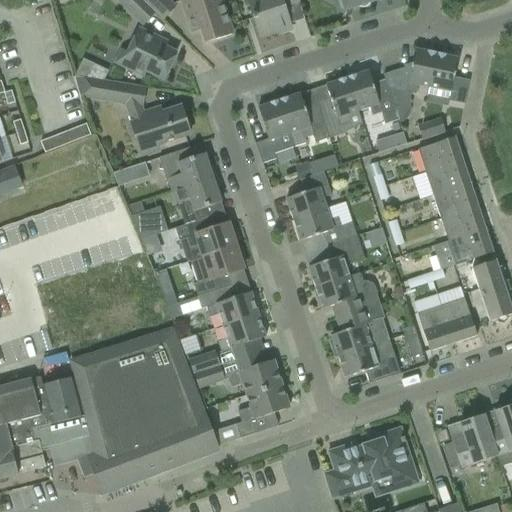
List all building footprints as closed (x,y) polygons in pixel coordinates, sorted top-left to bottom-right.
[(117,0),(143,26),(155,13),(141,0),(117,0)] [(141,0),(155,13),(163,21),(176,8),(167,0),(141,0)] [(226,0),(180,0),(192,34),(201,31),(205,44),(233,35),(222,2),(226,1),(226,0)] [(246,0),(253,19),(260,38),(291,28),(284,9),(299,4),(297,0),(246,0)] [(347,0),(349,5),(354,4),(356,6),(357,7),(359,8),(361,9),(363,9),(364,8),(366,8),(367,7),(368,6),(369,5),(370,4),(370,2),(370,0),(347,0)] [(139,30),(127,54),(121,51),(115,64),(125,69),(132,72),(143,77),(146,72),(163,81),(176,54),(162,47),(156,41),(157,39),(139,30)] [(387,86),(395,110),(409,105),(411,94),(416,95),(418,86),(429,89),(436,55),(415,50),(411,66),(383,76),(386,86),(387,86)] [(448,102),(464,106),(469,82),(454,78),(458,59),(436,55),(429,89),(450,93),(448,102)] [(380,114),(384,126),(398,121),(387,86),(386,86),(374,90),(368,72),(347,79),(358,112),(369,109),(372,117),(380,114)] [(131,124),(141,156),(158,151),(157,146),(190,135),(181,108),(145,120),(141,108),(143,108),(146,90),(140,89),(129,87),(74,77),(80,97),(125,105),(132,124),(131,124)] [(332,105),(319,109),(329,139),(343,135),(341,127),(350,124),(347,116),(358,112),(347,79),(326,86),(332,105)] [(5,94),(4,94),(7,106),(15,103),(12,92),(5,94)] [(279,102),(294,148),(306,144),(305,139),(313,137),(315,144),(329,139),(319,109),(306,113),(300,95),(279,102)] [(255,145),(262,165),(276,160),(274,155),(294,148),(279,102),(258,109),(268,140),(255,145)] [(20,121),(13,123),(16,135),(24,132),(20,121)] [(418,128),(422,140),(442,134),(437,121),(418,128)] [(397,123),(391,125),(394,133),(400,131),(397,123)] [(86,125),(78,128),(83,139),(90,136),(86,125)] [(78,128),(71,131),(75,142),(83,139),(78,128)] [(71,131),(63,134),(68,145),(75,142),(71,131)] [(24,132),(16,135),(20,146),(28,144),(24,132)] [(63,134),(56,137),(60,148),(68,145),(63,134)] [(402,134),(392,137),(396,149),(406,145),(402,134)] [(56,137),(48,140),(52,151),(60,148),(56,137)] [(460,154),(455,138),(417,151),(425,174),(460,162),(458,155),(460,154)] [(48,140),(40,143),(45,154),(52,151),(48,140)] [(168,180),(172,192),(213,179),(205,155),(193,159),(190,149),(159,159),(166,181),(168,180)] [(425,174),(433,197),(470,184),(465,169),(463,170),(460,162),(425,174)] [(299,165),(294,166),(298,180),(311,176),(307,163),(299,166),(299,165)] [(369,167),(377,190),(385,187),(378,164),(369,167)] [(0,197),(23,188),(14,167),(0,172),(0,197)] [(118,187),(130,183),(126,170),(112,174),(118,187)] [(286,200),(293,221),(326,210),(322,199),(331,196),(323,173),(319,174),(300,181),(305,193),(286,200)] [(172,192),(176,205),(183,203),(190,201),(194,212),(206,209),(221,204),(213,179),(172,192)] [(433,197),(440,219),(475,208),(473,201),(475,200),(470,184),(433,197)] [(377,190),(381,201),(389,199),(385,187),(377,190)] [(128,207),(132,217),(144,213),(141,203),(128,207)] [(440,219),(448,242),(485,230),(480,214),(478,215),(475,208),(440,219)] [(144,213),(132,217),(142,241),(168,232),(163,219),(160,209),(144,213)] [(322,234),(327,247),(356,237),(352,223),(341,227),(338,218),(329,221),(326,210),(293,221),(300,242),(322,234)] [(182,249),(187,264),(190,263),(203,258),(236,247),(228,225),(213,230),(209,218),(190,225),(175,230),(179,242),(186,240),(189,247),(182,249)] [(388,224),(392,235),(400,233),(397,221),(388,224)] [(485,230),(448,242),(448,243),(455,266),(493,253),(485,230)] [(392,235),(396,247),(404,244),(400,233),(392,235)] [(308,268),(315,289),(348,278),(345,267),(364,261),(356,237),(327,247),(331,261),(308,268)] [(156,238),(143,243),(148,255),(160,250),(156,238)] [(203,258),(190,263),(197,284),(193,285),(197,298),(232,287),(228,276),(243,270),(236,247),(203,258)] [(471,269),(477,287),(502,279),(496,262),(477,268),(471,269)] [(444,279),(442,270),(428,275),(430,284),(444,279)] [(348,278),(315,289),(322,310),(330,308),(335,321),(346,317),(368,310),(377,307),(380,306),(376,295),(377,295),(376,289),(373,285),(372,285),(367,282),(363,282),(361,274),(348,278)] [(428,275),(407,281),(410,290),(430,284),(428,275)] [(471,293),(476,307),(507,297),(502,279),(477,287),(478,291),(471,293)] [(219,315),(223,327),(258,316),(251,293),(230,300),(226,289),(232,288),(232,287),(197,298),(201,310),(206,308),(209,318),(219,315)] [(392,295),(394,301),(404,298),(400,287),(394,289),(392,295)] [(423,334),(429,353),(446,347),(445,345),(452,343),(437,296),(413,303),(418,315),(417,315),(423,334)] [(487,317),(489,323),(511,315),(511,310),(507,297),(476,307),(480,320),(487,317)] [(464,299),(441,307),(452,343),(459,340),(460,342),(477,337),(470,318),(464,299)] [(333,342),(329,343),(334,359),(338,357),(388,341),(389,340),(387,336),(382,319),(381,319),(372,322),(368,310),(346,317),(335,321),(339,334),(331,337),(333,342)] [(221,353),(216,354),(219,366),(229,363),(237,360),(262,352),(258,341),(266,338),(258,316),(223,327),(227,340),(218,343),(221,353)] [(7,326),(0,327),(0,360),(15,357),(7,326)] [(405,340),(411,359),(423,355),(416,336),(413,326),(402,330),(405,340)] [(102,475),(108,493),(210,455),(205,440),(212,437),(171,329),(68,362),(70,368),(73,367),(75,376),(73,377),(80,399),(78,399),(83,416),(34,429),(38,442),(40,450),(42,457),(43,457),(41,450),(90,437),(91,449),(88,458),(95,477),(102,475)] [(365,372),(369,385),(391,378),(384,357),(392,354),(388,341),(338,357),(345,379),(365,372)] [(188,361),(194,375),(219,366),(216,354),(215,352),(188,361)] [(229,363),(219,366),(224,381),(228,380),(231,389),(243,385),(246,397),(281,385),(273,361),(266,364),(262,352),(237,360),(229,363)] [(194,375),(198,390),(224,381),(219,366),(194,375)] [(0,426),(4,426),(10,449),(38,442),(34,429),(83,416),(78,399),(80,399),(73,377),(42,386),(40,377),(0,388),(0,426)] [(235,426),(240,440),(255,435),(251,422),(289,409),(281,385),(246,397),(250,409),(238,413),(241,424),(235,426)] [(491,436),(490,437),(497,458),(496,458),(500,468),(511,464),(511,406),(499,411),(499,410),(495,412),(497,420),(502,433),(491,436)] [(460,470),(496,458),(497,458),(490,437),(491,436),(484,416),(485,416),(484,415),(479,417),(480,417),(463,422),(459,423),(466,444),(454,449),(460,470)] [(0,426),(0,454),(11,452),(10,449),(4,426),(0,426)] [(327,482),(332,499),(376,485),(375,481),(390,476),(395,491),(412,486),(407,471),(412,469),(404,443),(405,443),(404,438),(402,439),(400,430),(378,438),(379,441),(363,447),(363,448),(358,450),(356,445),(329,454),(337,479),(327,482)] [(434,434),(438,445),(449,442),(445,430),(434,434)] [(0,480),(18,476),(15,464),(42,457),(40,450),(38,442),(10,449),(11,452),(0,454),(0,480)]
